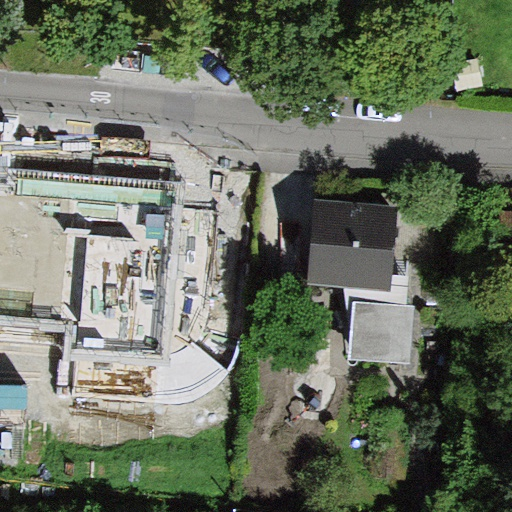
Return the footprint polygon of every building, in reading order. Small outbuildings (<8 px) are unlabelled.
[(112,189),(104,276),(203,284),(211,197),(112,189)] [(309,200),(300,276),(380,285),(388,209),(309,200)] [(511,208),(490,207),(487,272),(511,273),(511,208)] [(0,333),(17,334),(21,223),(0,222),(0,333)] [(348,300),(347,360),(412,362),(414,302),(348,300)] [(363,481),(393,483),(398,411),(367,409),(363,481)]
